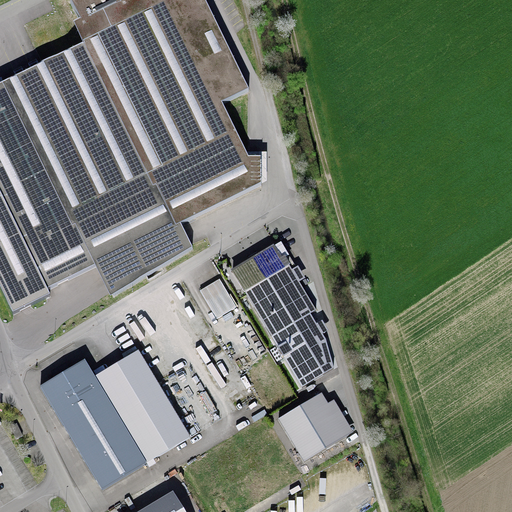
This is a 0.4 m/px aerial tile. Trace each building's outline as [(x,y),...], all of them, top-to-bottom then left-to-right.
[(181,226),(262,185),(262,159),(249,159),(222,105),(250,91),(204,0),(73,0),(70,2),(80,22),(73,26),(83,46),(0,86),(0,289),(13,316),(50,298),(47,291),(95,268),(111,299),(194,252),(181,226)] [(278,244),(231,271),(271,342),(319,315),(278,244)] [(219,281),(200,293),(216,319),(236,306),(219,281)] [(141,351),(93,378),(145,464),(193,437),(141,351)] [(145,464),(93,378),(82,360),(40,386),(102,489),(145,464)] [(294,360),(283,367),(292,381),(303,374),(294,360)] [(321,393),(279,419),(304,461),(347,436),(321,393)] [(17,424),(11,427),(16,439),(23,436),(17,424)] [(184,511),(175,494),(142,511),(184,511)]
